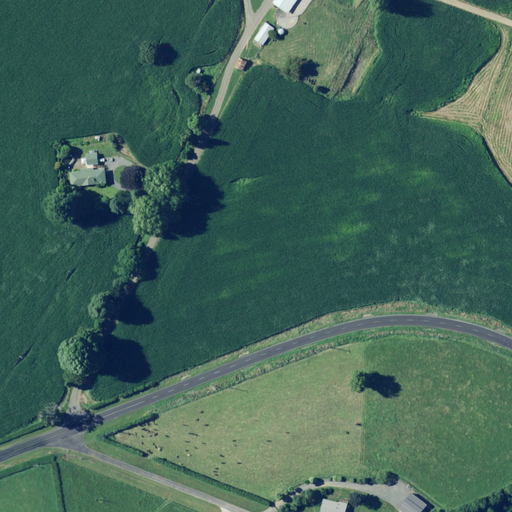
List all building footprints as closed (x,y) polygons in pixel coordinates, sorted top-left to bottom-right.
[(297,0),(275,0),(273,3),(288,14),(297,0)] [(274,28),(265,22),(254,39),(263,45),(274,28)] [(247,62),(239,58),(234,67),(242,71),(247,62)] [(99,164),(98,153),(87,154),(87,165),(99,164)] [(107,183),(106,168),(80,171),(70,172),(72,187),(107,183)] [(422,511),(428,505),(412,493),(399,510),(402,511),(422,511)] [(339,503),(324,499),(321,511),(345,511),(348,504),(339,501),(339,503)]
